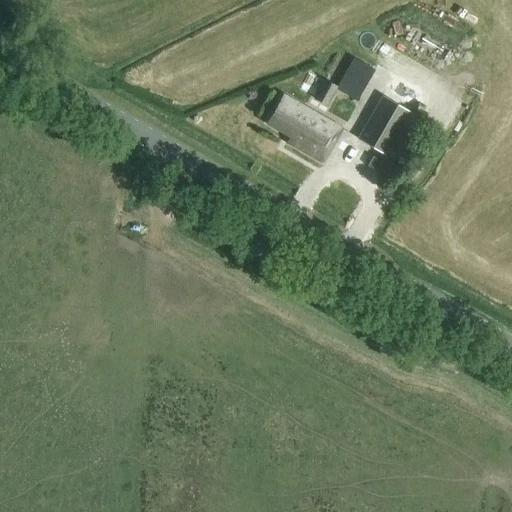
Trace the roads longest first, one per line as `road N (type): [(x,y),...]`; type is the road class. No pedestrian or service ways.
road 1 (tertiary): [(511,347),(0,50)]
road 2 (track): [(511,416),(384,363),(158,232),(151,217),(157,141)]
